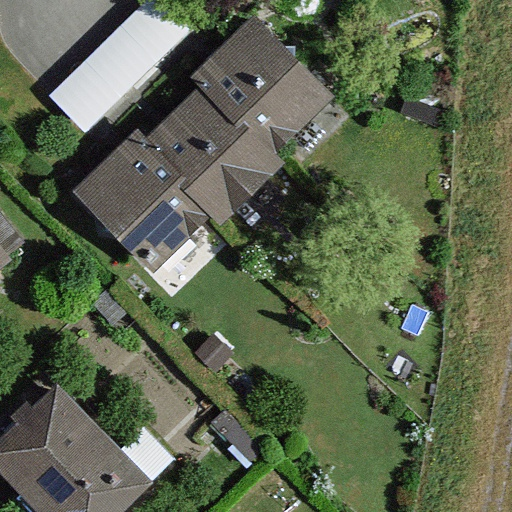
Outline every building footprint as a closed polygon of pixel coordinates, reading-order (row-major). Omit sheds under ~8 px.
[(346,93),(252,12),(216,63),(291,145),(346,93)] [(291,145),(216,63),(147,122),(224,208),(291,145)] [(224,208),(147,122),(76,185),(153,271),(224,208)] [(0,245),(0,273),(13,266),(0,245)] [(114,511),(147,483),(50,375),(0,419),(0,485),(24,511),(114,511)]
